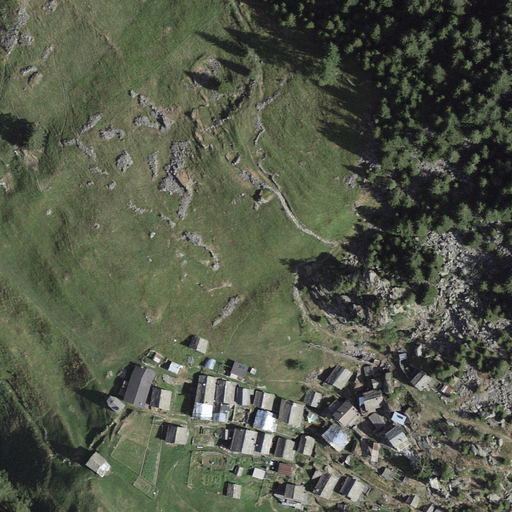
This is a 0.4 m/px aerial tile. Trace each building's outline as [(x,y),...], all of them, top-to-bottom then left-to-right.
[(208,342),(194,337),(190,348),(204,353),(208,342)] [(205,368),(212,370),(215,361),(208,359),(205,368)] [(180,366),(172,362),(168,370),(177,374),(180,366)] [(248,368),(235,362),(231,373),(244,378),(248,368)] [(341,391),(353,374),(338,365),(322,385),(329,390),(332,385),(341,391)] [(132,373),(123,402),(143,409),(152,382),(156,373),(136,366),(132,373)] [(374,374),(372,366),(363,368),(365,376),(373,375),(374,374)] [(431,379),(420,370),(410,382),(420,391),(431,379)] [(213,405),(217,377),(200,375),(195,402),(213,405)] [(380,379),(372,380),(373,389),(382,387),(380,379)] [(236,382),(219,381),(216,402),(233,404),(236,382)] [(452,390),(445,385),(440,391),(444,393),(445,392),(449,394),(452,390)] [(153,388),(149,406),(169,410),(172,392),(153,388)] [(254,395),(254,390),(237,388),(236,404),(250,405),(250,395),(254,395)] [(379,390),(363,394),(366,410),(374,409),(383,407),(379,390)] [(271,411),(275,396),(256,391),(253,406),(271,411)] [(308,391),(304,403),(318,408),(323,396),(308,391)] [(366,410),(363,394),(358,395),(362,414),(375,412),(374,409),(366,410)] [(108,406),(117,414),(124,405),(116,397),(110,396),(106,401),(108,406)] [(333,414),(345,427),(359,413),(346,401),(341,406),(336,400),(327,409),(333,414)] [(303,407),(283,401),(278,421),(299,427),(303,407)] [(195,402),(193,417),(211,420),(213,405),(195,402)] [(228,406),(216,405),(214,420),(226,422),(228,406)] [(321,415),(328,419),(332,414),(324,409),(321,415)] [(273,414),(258,410),(253,425),(268,430),(273,414)] [(377,412),(368,417),(377,430),(385,424),(377,412)] [(406,418),(394,412),(391,420),(403,425),(406,418)] [(333,424),(321,436),(338,452),(347,444),(344,441),(348,438),(333,424)] [(187,428),(167,425),(165,442),(186,444),(187,428)] [(398,426),(385,435),(395,448),(407,439),(398,426)] [(229,430),(222,429),(221,439),(229,439),(229,430)] [(257,433),(234,429),(230,451),(253,455),(257,433)] [(272,436),(260,433),(256,451),(268,454),(272,436)] [(314,439),(302,435),(297,452),(309,456),(314,439)] [(296,442),(278,438),(274,456),(292,460),(296,442)] [(380,444),(373,443),(370,461),(374,461),(377,462),(380,444)] [(104,460),(95,453),(85,464),(94,472),(104,460)] [(104,460),(94,472),(100,476),(109,466),(104,460)] [(292,465),(279,463),(277,474),(290,476),(292,465)] [(242,468),(237,467),(234,475),(240,477),(242,468)] [(265,471),(255,468),(252,477),(262,480),(265,471)] [(395,473),(386,468),(381,476),(391,481),(395,473)] [(338,481),(324,473),(313,492),(328,500),(338,481)] [(365,485),(348,476),(339,492),(356,501),(365,485)] [(241,485),(228,484),(227,497),(239,498),(241,485)] [(302,502),(305,488),(287,484),(284,499),(302,502)] [(420,500),(410,494),(406,502),(416,508),(420,500)] [(434,511),(437,508),(428,503),(423,511),(424,511),(434,511)]
